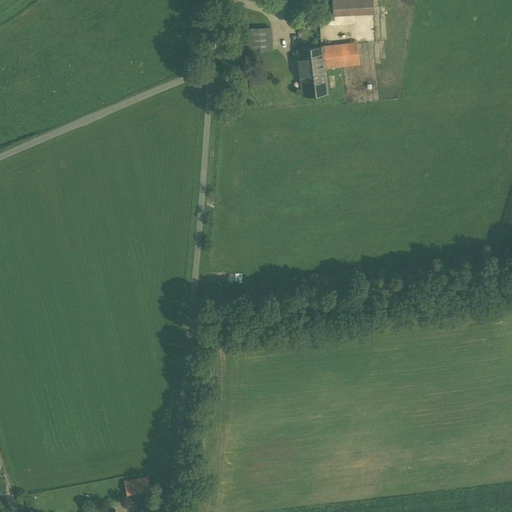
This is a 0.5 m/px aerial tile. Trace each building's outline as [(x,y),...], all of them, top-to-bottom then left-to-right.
[(331,0),(332,2),(332,15),(373,13),(371,0),(331,0)] [(270,28),(246,29),(248,51),(272,49),(270,28)] [(355,43),(322,47),(324,68),(343,65),(358,63),(355,43)] [(322,47),(297,50),(302,96),(327,93),(324,68),(322,47)] [(148,477),(124,481),(126,495),(150,491),(148,477)]
